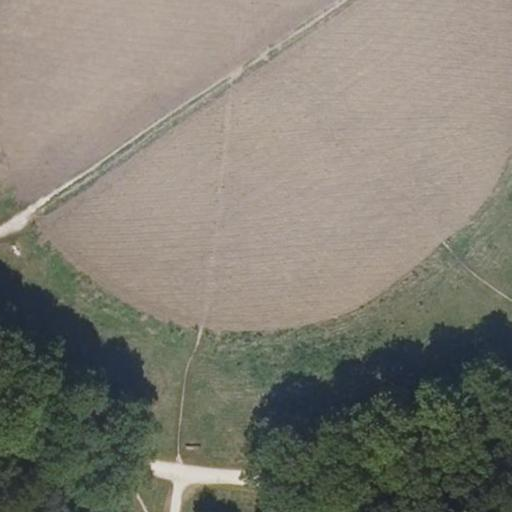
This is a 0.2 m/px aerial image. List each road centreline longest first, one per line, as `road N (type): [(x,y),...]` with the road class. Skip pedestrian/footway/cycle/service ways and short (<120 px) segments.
road 1 (track): [(511,387),(405,451),(281,477),(196,477),(106,456),(0,388)]
road 2 (unknown): [(0,444),(89,487),(113,511)]
